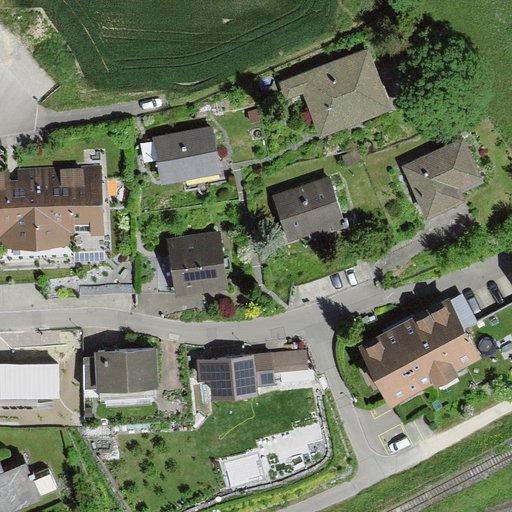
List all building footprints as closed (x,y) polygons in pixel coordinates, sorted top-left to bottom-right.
[(320,133),(392,105),(369,45),(279,80),(286,98),(304,91),(320,133)] [(162,181),(221,170),(213,124),(153,134),(162,181)] [(461,185),(484,174),(464,134),(401,164),(427,217),(467,197),(461,185)] [(104,230),(102,166),(0,169),(0,233),(0,234),(1,244),(73,241),(73,231),(104,230)] [(312,237),(349,224),(331,174),(274,194),(290,239),(310,232),(312,237)] [(175,293),(229,285),(221,229),(167,237),(175,293)] [(459,366),(482,354),(450,293),(358,342),(391,403),(435,379),(437,383),(461,370),(459,366)] [(156,385),(159,385),(157,345),(94,348),(95,354),(83,355),(84,386),(97,385),(97,388),(101,387),(101,396),(157,393),(156,385)] [(277,372),(309,370),(307,349),(273,352),(273,350),(197,357),(199,379),(210,378),(212,397),(260,392),(259,384),(277,383),(277,372)] [(0,395),(61,394),(61,361),(0,361),(0,395)] [(0,511),(11,511),(43,498),(41,495),(57,487),(49,468),(33,475),(25,459),(3,469),(0,461),(0,511)]
